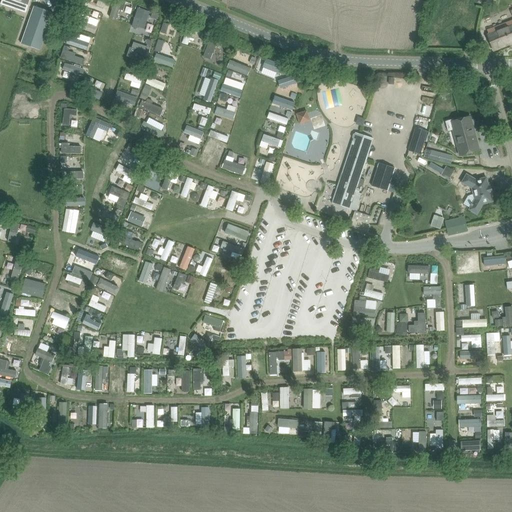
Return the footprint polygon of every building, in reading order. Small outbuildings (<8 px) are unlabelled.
[(108,0),(104,15),(115,18),(120,1),(116,0),(108,0)] [(472,0),(435,0),(436,13),(464,13),(464,0),(472,0)] [(54,13),(35,6),(22,44),(40,50),(54,13)] [(146,32),(148,23),(142,22),(145,10),(131,7),(127,25),(139,27),(139,30),(146,32)] [(511,43),(511,9),(511,10),(511,24),(498,31),(496,27),(487,31),(489,34),(488,35),(490,41),(494,50),(511,43)] [(176,43),(182,44),(185,35),(190,36),(192,29),(181,26),(176,43)] [(66,27),(63,36),(70,38),(72,29),(66,27)] [(210,46),(215,48),(217,42),(205,37),(197,57),(204,60),(210,46)] [(158,41),(155,51),(160,53),(164,43),(158,41)] [(123,48),(121,55),(128,57),(131,51),(123,48)] [(217,62),(219,55),(213,53),(211,60),(217,62)] [(251,62),(249,69),(265,75),(268,68),(251,62)] [(272,76),(284,80),(286,73),(274,69),(272,76)] [(228,70),(225,77),(230,79),(233,72),(228,70)] [(120,71),(117,81),(134,86),(137,76),(120,71)] [(215,72),(213,78),(219,80),(221,74),(215,72)] [(144,74),(139,83),(157,91),(161,82),(144,74)] [(218,81),(215,89),(235,96),(238,88),(218,81)] [(278,81),(276,89),(287,93),(290,85),(278,81)] [(320,90),(324,107),(333,105),(329,88),(320,90)] [(269,96),(268,104),(287,108),(288,100),(269,96)] [(225,110),(228,102),(216,98),(213,105),(225,110)] [(420,113),(421,99),(413,98),(412,113),(420,113)] [(204,114),(206,106),(189,101),(186,110),(204,114)] [(71,125),(70,109),(58,109),(58,125),(71,125)] [(264,110),(261,118),(280,125),(283,118),(264,110)] [(311,121),(307,110),(297,113),(300,124),(311,121)] [(197,115),(194,122),(200,124),(203,117),(197,115)] [(358,123),(359,116),(352,115),(351,122),(358,123)] [(139,128),(158,135),(162,124),(143,117),(139,128)] [(470,117),(454,121),(461,146),(458,147),(460,155),(479,150),(475,134),(473,135),(472,130),(473,130),(470,117)] [(96,141),(103,125),(88,118),(81,134),(96,141)] [(409,151),(420,154),(428,131),(416,128),(409,151)] [(264,143),(274,148),(277,139),(260,131),(253,146),(261,149),(264,143)] [(357,211),(360,202),(362,194),(356,192),(357,189),(361,190),(365,180),(360,179),(371,147),(374,139),(355,133),(353,134),(352,137),(353,139),(332,203),(355,211),(357,211)] [(121,142),(108,174),(122,180),(135,148),(121,142)] [(226,171),(236,175),(243,156),(233,152),(226,171)] [(444,153),(443,161),(450,163),(452,155),(444,153)] [(267,175),(269,160),(251,158),(249,172),(267,175)] [(371,186),(389,191),(395,168),(379,162),(371,186)] [(439,165),(435,174),(444,178),(448,169),(439,165)] [(162,189),(167,176),(161,174),(156,187),(162,189)] [(462,182),(472,188),(475,200),(473,204),(472,203),(471,205),(472,206),(469,210),(477,214),(483,204),(493,202),(491,193),(492,193),(490,185),(489,186),(486,177),(477,180),(467,174),(462,182)] [(184,188),(187,189),(191,178),(181,175),(175,195),(182,197),(184,188)] [(205,197),(209,198),(214,187),(203,183),(195,203),(202,205),(205,197)] [(139,185),(137,191),(143,194),(146,188),(139,185)] [(217,205),(222,191),(216,188),(211,203),(217,205)] [(226,188),(220,208),(228,211),(235,191),(226,188)] [(105,213),(105,204),(94,204),(95,213),(105,213)] [(355,211),(352,218),(369,224),(371,216),(357,211),(355,211)] [(434,217),(431,226),(441,229),(444,221),(434,217)] [(468,231),(464,217),(446,221),(449,234),(457,232),(457,234),(468,231)] [(5,219),(2,227),(8,229),(11,221),(5,219)] [(220,220),(216,228),(235,236),(238,228),(220,220)] [(121,244),(130,248),(138,231),(129,227),(121,244)] [(163,238),(159,247),(155,246),(151,255),(162,259),(170,241),(163,238)] [(217,240),(215,248),(227,252),(229,244),(217,240)] [(84,276),(96,247),(83,242),(71,270),(84,276)] [(181,270),(190,247),(183,244),(173,267),(181,270)] [(202,254),(198,265),(193,263),(190,271),(200,275),(207,257),(202,254)] [(8,257),(8,276),(16,277),(16,257),(8,257)] [(207,277),(217,280),(220,269),(222,270),(219,280),(227,282),(232,262),(213,257),(207,277)] [(510,276),(511,276),(511,257),(502,260),(503,268),(509,267),(510,276)] [(145,278),(149,261),(142,259),(138,276),(145,278)] [(361,298),(350,297),(349,314),(360,315),(360,313),(371,314),(372,299),(378,300),(379,282),(383,282),(384,270),(373,270),(374,261),(363,260),(361,298)] [(151,277),(157,266),(152,263),(146,274),(151,277)] [(416,274),(423,274),(423,266),(404,265),(403,278),(415,279),(416,274)] [(94,276),(98,272),(92,267),(88,271),(94,276)] [(168,277),(170,271),(158,268),(156,274),(168,277)] [(75,283),(77,278),(63,271),(59,280),(69,285),(71,281),(75,283)] [(182,289),(184,276),(172,273),(169,287),(182,289)] [(189,275),(186,282),(192,284),(195,278),(189,275)] [(93,276),(90,282),(97,285),(99,279),(93,276)] [(19,293),(37,297),(40,281),(22,277),(19,293)] [(511,278),(502,279),(503,291),(511,290),(511,278)] [(418,294),(434,295),(434,286),(418,285),(418,294)] [(453,302),(462,303),(462,286),(454,285),(453,302)] [(105,297),(106,291),(98,289),(96,295),(105,297)] [(68,305),(71,296),(53,290),(50,299),(68,305)] [(100,311),(105,299),(88,292),(83,304),(100,311)] [(223,305),(225,299),(219,297),(217,303),(223,305)] [(421,306),(430,306),(430,297),(421,297),(421,306)] [(498,305),(499,323),(508,322),(508,304),(498,305)] [(498,307),(487,308),(487,316),(495,316),(495,312),(498,312),(498,307)] [(48,309),(45,315),(49,317),(46,322),(54,325),(51,332),(57,334),(65,316),(48,309)] [(381,321),(393,321),(392,309),(381,310),(381,321)] [(76,321),(91,330),(96,321),(81,312),(76,321)] [(197,328),(215,330),(217,317),(198,315),(197,328)] [(457,326),(471,326),(471,317),(457,317),(457,326)] [(12,322),(10,334),(24,336),(26,324),(12,322)] [(397,323),(397,334),(407,334),(407,324),(397,323)] [(144,345),(146,333),(136,331),(134,344),(144,345)] [(173,342),(180,344),(181,335),(174,333),(173,342)] [(496,354),(506,354),(505,333),(495,333),(496,354)] [(148,335),(147,354),(155,355),(156,336),(148,335)] [(110,356),(111,338),(104,338),(104,344),(99,344),(99,355),(110,356)] [(10,342),(7,354),(17,356),(20,345),(10,342)] [(53,343),(50,349),(58,352),(60,346),(53,343)] [(367,367),(375,366),(374,344),(366,344),(367,367)] [(343,347),(331,347),(331,370),(342,371),(343,347)] [(454,358),(471,358),(472,349),(454,348),(454,358)] [(279,350),(263,350),(263,372),(272,372),(271,358),(279,358),(279,350)] [(240,355),(231,355),(233,377),(241,376),(240,355)] [(226,357),(215,359),(217,369),(228,366),(226,357)] [(257,375),(258,359),(248,358),(247,374),(257,375)] [(97,366),(88,366),(88,389),(97,389),(97,366)] [(106,390),(113,390),(113,383),(120,383),(121,366),(114,366),(114,368),(107,367),(106,390)] [(146,385),(151,386),(151,367),(139,367),(138,392),(146,393),(146,385)] [(68,385),(68,368),(55,368),(55,385),(68,385)] [(204,388),(203,369),(187,370),(187,388),(204,388)] [(185,390),(184,371),(176,371),(177,390),(185,390)] [(477,375),(455,375),(455,386),(477,385),(477,375)] [(481,383),(482,401),(498,400),(497,378),(488,378),(488,382),(481,383)] [(440,389),(439,380),(420,381),(421,390),(440,389)] [(380,384),(379,395),(390,395),(390,392),(397,392),(397,395),(405,396),(406,385),(380,384)] [(198,387),(198,395),(206,396),(206,388),(198,387)] [(297,388),(298,408),(316,408),(316,399),(325,399),(325,393),(316,394),(316,388),(297,388)] [(452,391),(452,400),(475,401),(476,391),(452,391)] [(276,395),(265,395),(265,408),(276,408),(276,395)] [(6,403),(12,405),(15,399),(9,396),(6,403)] [(389,405),(392,400),(387,396),(383,401),(389,405)] [(392,404),(404,404),(404,396),(400,396),(400,402),(392,402),(392,404)] [(75,418),(76,405),(63,404),(63,418),(75,418)] [(92,405),(82,404),(82,422),(92,422),(92,405)] [(148,428),(148,404),(140,404),(141,428),(148,428)] [(117,418),(108,417),(108,426),(123,427),(124,405),(118,405),(117,418)] [(165,418),(172,417),(172,405),(164,405),(165,418)] [(194,406),(194,420),(203,420),(203,406),(194,406)] [(226,424),(234,424),(234,407),(226,407),(226,424)] [(476,407),(453,408),(453,416),(476,415),(476,407)] [(357,416),(356,408),(337,408),(337,416),(357,416)] [(252,429),(252,412),(242,412),(241,429),(252,429)] [(453,430),(474,429),(474,421),(453,422),(453,430)] [(353,425),(353,434),(361,434),(361,426),(353,425)] [(430,431),(424,431),(424,444),(438,444),(437,427),(430,427),(430,431)]
